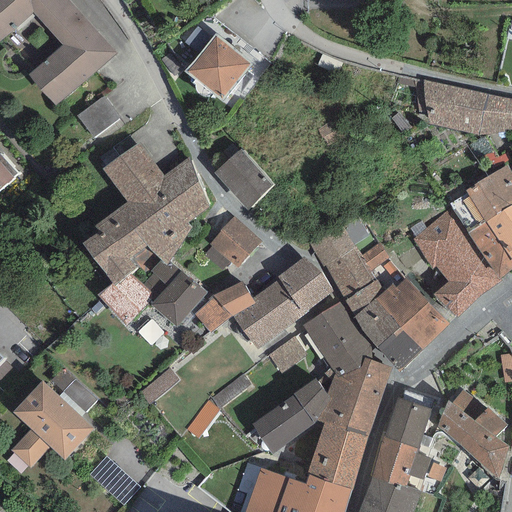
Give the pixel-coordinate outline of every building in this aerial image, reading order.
[(116,54),(67,0),(0,0),(0,41),(33,13),(62,45),(29,75),(57,106),(116,54)] [(251,64),(214,34),(184,72),(220,101),(251,64)] [(448,86),(423,80),(423,99),(429,124),(478,136),(486,94),(448,86)] [(507,99),(486,94),(478,136),(503,132),(504,129),(507,99)] [(102,97),(77,116),(92,137),(118,119),(102,97)] [(139,143),(102,168),(127,203),(94,227),(98,233),(82,243),(111,283),(114,286),(129,275),(154,254),(160,261),(166,268),(170,262),(192,227),(188,223),(209,208),(190,156),(162,176),(139,143)] [(239,149),(214,173),(248,210),(274,186),(239,149)] [(0,190),(14,178),(13,177),(18,174),(3,157),(0,154),(0,190)] [(449,204),(451,207),(468,233),(486,222),(511,205),(511,172),(508,165),(465,192),(467,194),(449,204)] [(511,205),(486,222),(511,261),(511,205)] [(451,207),(413,239),(432,270),(436,266),(448,281),(432,295),(456,318),(475,301),(502,281),(500,279),(498,281),(468,233),(451,207)] [(261,241),(232,218),(210,245),(212,246),(205,255),(223,270),(230,262),(238,269),(261,241)] [(511,269),(511,261),(486,222),(468,233),(498,281),(500,279),(511,269)] [(342,224),(309,241),(322,268),(326,266),(355,316),(375,299),(384,291),(370,271),(361,257),(355,248),(342,224)] [(380,245),(361,257),(370,271),(389,259),(380,245)] [(304,257),(277,276),(279,279),(252,298),(255,304),(233,316),(257,350),(309,312),(307,310),(332,291),(304,257)] [(206,293),(180,271),(170,262),(166,268),(160,261),(150,272),(152,273),(141,285),(154,297),(150,301),(153,303),(150,305),(177,327),(206,293)] [(141,285),(129,275),(114,286),(111,283),(96,295),(126,326),(150,301),(154,297),(141,285)] [(392,283),(384,291),(375,299),(422,350),(448,324),(404,279),(395,287),(392,283)] [(252,298),(242,282),(213,295),(207,299),(209,300),(194,314),(210,333),(233,316),(255,304),(252,298)] [(400,370),(422,350),(375,299),(355,316),(353,318),(376,348),(400,370)] [(338,303),(302,326),(334,375),(337,377),(359,368),(363,358),(371,360),(369,346),(338,303)] [(337,377),(334,375),(326,394),(330,399),(316,421),(323,423),(367,438),(391,367),(371,360),(363,358),(359,368),(337,377)] [(97,400),(73,379),(62,392),(85,413),(97,400)] [(326,394),(315,379),(251,424),(272,455),(314,423),(316,421),(330,399),(326,394)] [(42,380),(12,412),(30,429),(11,450),(30,468),(49,448),(64,461),(94,429),(81,417),(58,396),(42,380)] [(437,427),(454,442),(473,421),(462,411),(473,397),(463,390),(451,403),(447,400),(437,427)] [(85,413),(62,392),(58,396),(81,417),(85,413)] [(430,409),(396,398),(384,438),(418,448),(430,409)] [(473,421),(454,442),(476,460),(496,482),(509,447),(495,437),(507,426),(487,407),(473,421)] [(367,438),(323,423),(306,474),(308,475),(350,489),(367,438)] [(384,438),(382,437),(370,478),(406,488),(408,476),(423,481),(429,459),(416,454),(418,448),(384,438)] [(139,487),(106,457),(89,475),(123,505),(139,487)] [(305,484),(260,470),(244,511),(344,511),(350,489),(308,475),(305,484)] [(406,488),(370,478),(357,511),(413,511),(420,491),(406,488)]
